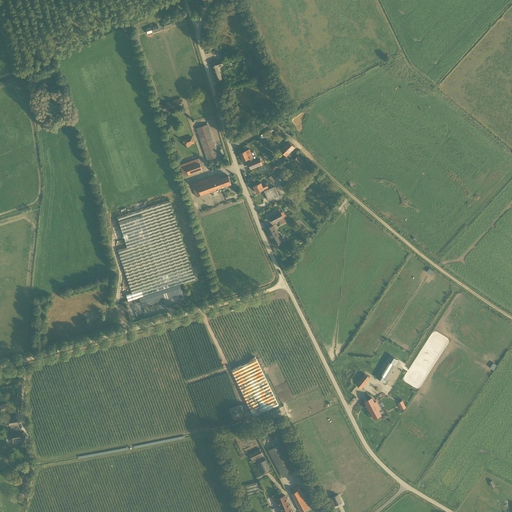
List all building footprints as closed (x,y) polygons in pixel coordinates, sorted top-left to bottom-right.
[(164,28),(171,26),(169,20),(162,23),(164,28)] [(216,82),(217,82),(222,81),(218,68),(224,66),(222,60),(210,63),(216,82)] [(164,115),(183,108),(180,98),(161,104),(164,115)] [(207,161),(214,158),(219,157),(208,124),(196,128),(207,161)] [(277,131),(272,137),(279,143),(284,138),(277,131)] [(286,157),(295,148),(289,142),(280,151),(286,157)] [(254,160),(249,149),(240,153),(243,161),(249,159),(250,163),(248,163),(251,169),(262,164),(260,158),(259,158),(254,160)] [(299,166),(304,161),(298,156),(294,160),(299,166)] [(189,175),(202,170),(198,158),(179,165),(183,176),(188,174),(189,175)] [(275,179),(279,175),(282,173),(284,171),(281,168),(272,176),(275,179)] [(220,179),(219,175),(192,184),(197,197),(231,184),(228,176),(220,179)] [(304,190),(314,182),(308,176),(299,185),(304,190)] [(268,187),(267,185),(262,186),(261,183),(253,186),(256,193),(264,189),(268,187)] [(275,187),(269,189),(265,191),(264,191),(269,201),(279,196),(275,187)] [(138,298),(161,291),(164,300),(178,295),(181,294),(182,294),(181,291),(179,285),(193,280),(193,281),(195,281),(194,280),(195,280),(169,201),(117,218),(127,247),(118,250),(134,299),(138,298)] [(284,218),(281,212),(276,214),(272,216),(276,223),(279,221),(284,218)] [(275,246),(282,242),(273,226),(266,229),(275,246)] [(279,405),(256,359),(232,371),(254,417),(279,405)] [(385,383),(396,365),(386,359),(375,377),(385,383)] [(361,389),(370,378),(365,374),(357,385),(361,389)] [(369,401),(366,403),(374,418),(379,415),(378,413),(380,412),(378,410),(380,409),(376,401),(374,402),(372,398),(368,400),(369,401)] [(11,418),(8,419),(9,426),(10,425),(14,425),(17,424),(16,417),(11,418)] [(17,428),(15,428),(11,429),(11,433),(8,434),(9,441),(10,441),(13,440),(13,443),(18,442),(18,440),(21,439),(19,432),(18,432),(17,428)] [(283,478),(283,477),(295,471),(280,444),(268,450),(283,478)] [(252,461),(263,456),(260,449),(249,454),(252,461)] [(262,474),(270,470),(266,460),(257,463),(262,474)] [(248,495),(260,492),(257,482),(246,485),(248,495)] [(302,511),(310,508),(300,489),(291,494),(301,511),(302,511)] [(292,511),(285,495),(282,496),(273,500),(278,511),(292,511)] [(332,507),(335,506),(341,503),(338,495),(331,498),(328,500),(332,507)]
